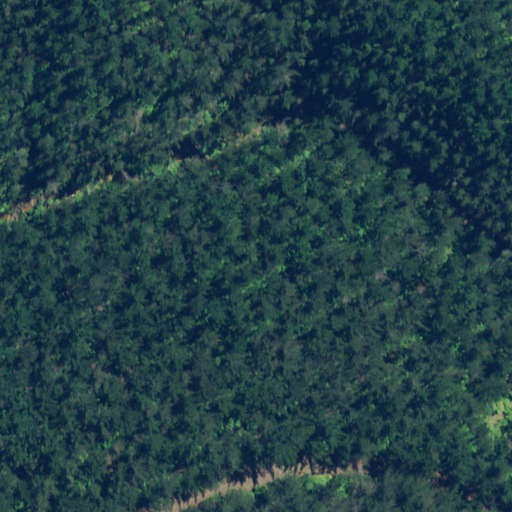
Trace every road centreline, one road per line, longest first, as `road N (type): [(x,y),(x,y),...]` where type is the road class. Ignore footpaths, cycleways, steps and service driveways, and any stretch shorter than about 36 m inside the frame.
road 1 (track): [(507,511),(493,497),(425,469),(269,466),(129,511)]
road 2 (track): [(378,0),(479,65),(511,100)]
